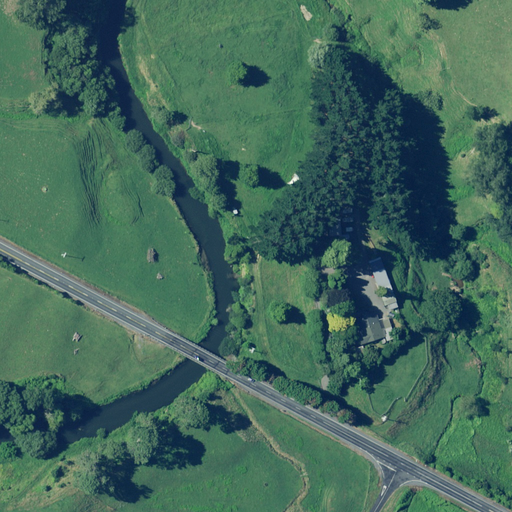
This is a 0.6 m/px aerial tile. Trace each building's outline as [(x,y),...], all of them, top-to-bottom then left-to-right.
[(333,235),(332,219),(327,220),(322,220),(322,235),(333,235)] [(349,235),(338,235),(338,243),(349,243),(349,235)] [(382,268),(371,272),(379,290),(390,285),(382,268)] [(391,291),(384,295),(388,305),(396,301),(391,291)] [(384,337),(379,322),(361,327),(354,329),(359,345),(384,337)]
